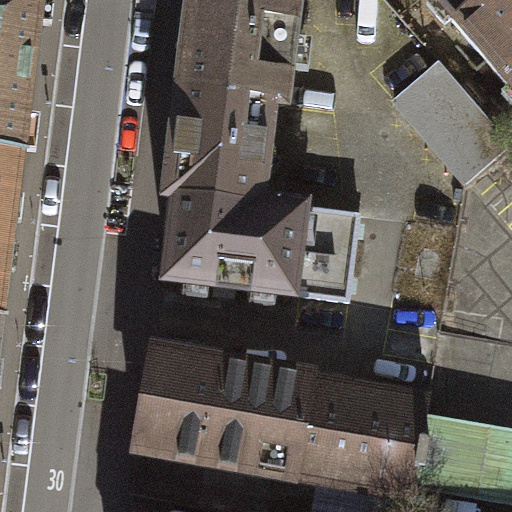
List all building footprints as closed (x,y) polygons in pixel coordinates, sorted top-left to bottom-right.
[(0,0),(0,151),(23,156),(41,0),(0,0)] [(186,51),(181,91),(274,102),(274,106),(285,107),(298,0),(192,0),(191,11),(181,10),(176,50),(186,51)] [(511,0),(432,0),(511,92),(511,0)] [(394,102),(419,131),(465,91),(440,62),(394,102)] [(274,106),(274,102),(181,91),(168,194),(178,195),(261,206),(262,203),(274,106)] [(487,117),(465,91),(419,131),(441,156),(487,117)] [(511,145),(487,117),(441,156),(466,185),(511,145)] [(0,319),(2,320),(23,156),(0,151),(0,319)] [(262,203),(261,206),(178,195),(168,281),(350,304),(361,216),(262,203)] [(297,479),(315,378),(154,350),(136,451),(297,479)] [(315,378),(297,479),(395,496),(392,511),(406,511),(411,487),(424,415),(427,398),(315,378)] [(511,430),(424,415),(411,487),(511,504),(511,430)]
